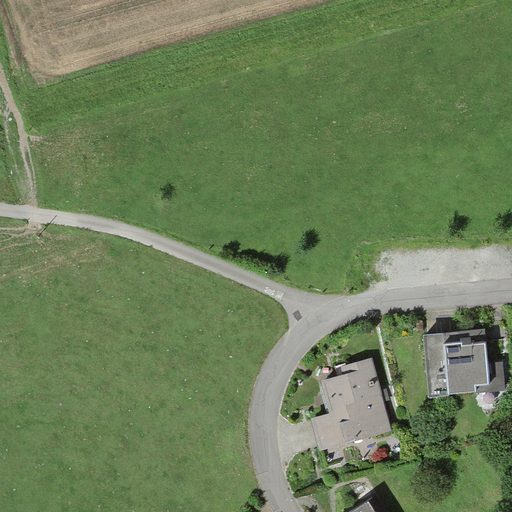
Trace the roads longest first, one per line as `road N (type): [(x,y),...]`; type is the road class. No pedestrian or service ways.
road 1 (residential): [(0,210),(137,234),(308,304)]
road 2 (residential): [(308,304),(261,399),(260,443),(288,511)]
road 3 (residential): [(308,304),(511,290)]
